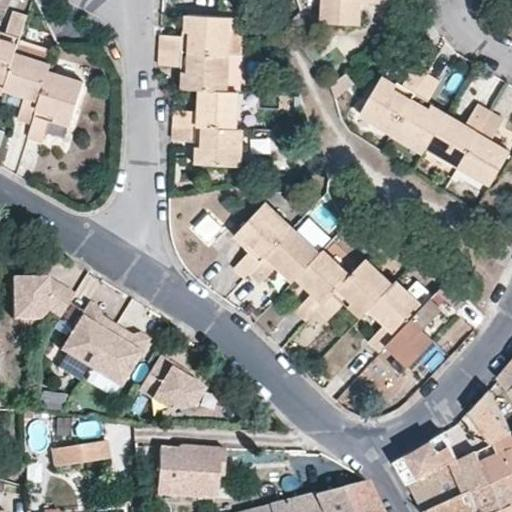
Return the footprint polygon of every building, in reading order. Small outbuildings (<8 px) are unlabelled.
[(323,0),(324,21),(358,23),(361,2),(386,2),(385,0),(323,0)] [(0,79),(7,82),(16,54),(20,44),(28,16),(13,12),(6,35),(0,33),(0,79)] [(228,54),(230,16),(188,15),(185,37),(161,36),(161,52),(228,54)] [(240,55),(242,16),(230,16),(228,54),(240,55)] [(47,62),(50,53),(20,44),(16,54),(47,62)] [(226,90),(228,54),(161,52),(160,66),(183,67),(182,89),(199,89),(226,90)] [(18,118),(33,123),(49,72),(52,64),(47,62),(16,54),(7,82),(5,89),(24,95),(18,118)] [(401,88),(382,77),(360,114),(391,133),(426,75),(413,68),(401,88)] [(50,118),(71,123),(83,83),(49,72),(33,123),(28,137),(42,141),(50,118)] [(424,151),(427,146),(446,114),(427,102),(439,82),(426,75),(391,133),(424,151)] [(175,110),(174,126),(235,129),(237,91),(226,90),(199,89),(199,111),(175,110)] [(446,114),(427,146),(458,165),(490,112),(478,105),(465,125),(446,114)] [(490,183),(509,150),(491,140),(503,119),(490,112),(458,165),(490,183)] [(197,141),(197,162),(239,165),(242,129),(235,129),(174,126),(173,141),(197,141)] [(245,277),(250,272),(293,227),(265,203),(236,233),(251,248),(235,267),(245,277)] [(319,253),(293,227),(250,272),(261,282),(277,265),(293,279),(297,276),(319,253)] [(318,308),(349,275),(322,249),(319,253),(297,276),(313,291),(296,310),(306,320),(318,308)] [(366,258),(349,275),(318,308),(329,318),(345,301),(361,316),(369,307),(392,283),(366,258)] [(56,287),(47,283),(47,275),(11,276),(13,318),(39,318),(47,308),(59,316),(74,292),(58,282),(56,287)] [(47,275),(47,283),(56,287),(58,282),(47,275)] [(456,310),(468,298),(448,279),(436,292),(456,310)] [(380,351),(385,346),(422,306),(395,280),(392,283),(369,307),(386,322),(369,341),(380,351)] [(431,297),(422,306),(385,346),(407,367),(433,339),(423,328),(442,308),(431,297)] [(98,306),(84,309),(60,349),(90,366),(116,324),(99,314),(98,306)] [(131,333),(116,324),(90,366),(120,384),(143,346),(139,331),(131,333)] [(174,361),(160,352),(138,388),(152,396),(155,392),(170,401),(179,407),(193,403),(204,386),(185,374),(172,366),(174,361)] [(174,361),(172,366),(185,374),(188,370),(174,361)] [(511,363),(499,379),(511,396),(511,363)] [(504,440),(511,436),(511,432),(489,391),(470,411),(489,438),(492,443),(503,437),(504,440)] [(155,392),(152,396),(167,406),(170,401),(155,392)] [(44,413),(37,412),(28,412),(26,416),(26,421),(43,420),(44,413)] [(409,486),(458,461),(443,433),(431,440),(432,442),(409,456),(408,454),(395,462),(409,486)] [(511,436),(504,440),(503,437),(492,443),(492,444),(477,452),(492,482),(511,474),(511,436)] [(109,458),(106,440),(79,444),(71,446),(49,449),(52,468),(82,463),(87,462),(109,458)] [(409,456),(432,442),(431,440),(408,454),(409,456)] [(224,470),(225,449),(181,447),(177,449),(160,448),(157,495),(217,498),(219,479),(219,469),(224,470)] [(511,511),(511,474),(492,482),(477,452),(458,461),(409,486),(416,497),(425,511),(511,511)] [(381,511),(367,481),(269,506),(270,511),(381,511)] [(0,482),(0,491),(21,495),(23,490),(0,482)]
